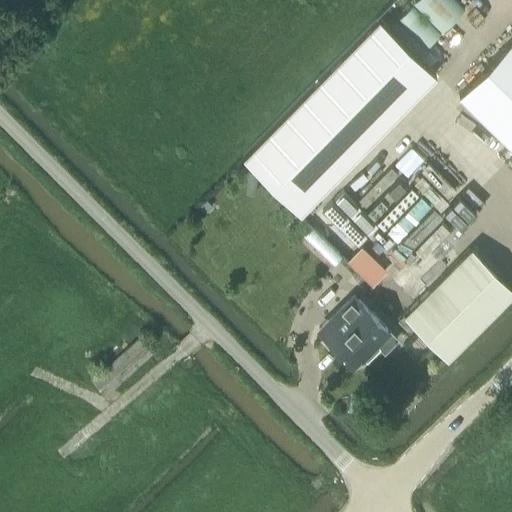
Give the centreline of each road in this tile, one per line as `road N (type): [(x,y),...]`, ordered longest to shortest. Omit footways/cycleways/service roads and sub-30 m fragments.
road 1 (unclassified): [(382,498),(0,115)]
road 2 (unclassified): [(382,498),(511,368)]
